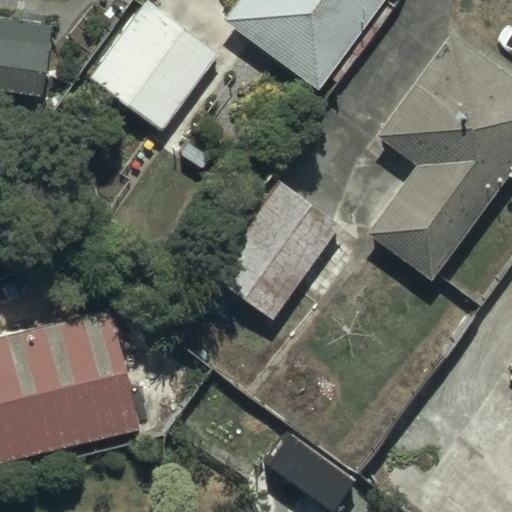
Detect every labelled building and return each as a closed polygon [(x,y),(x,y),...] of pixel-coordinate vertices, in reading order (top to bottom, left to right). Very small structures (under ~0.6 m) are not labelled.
[(83,73),(91,79),(69,108),(86,121),(107,92),(155,128),(214,50),(147,0),(138,0),(116,29),(112,26),(86,60),(90,63),(84,72),(83,73)] [(227,0),(216,16),(310,85),(372,0),(227,0)] [(40,17),(0,12),(0,84),(34,88),(40,17)] [(426,273),(511,150),(511,79),(441,30),(369,132),(410,161),(363,229),(426,273)] [(270,315),(335,220),(263,171),(198,267),(270,315)] [(103,307),(0,331),(0,453),(130,424),(103,307)] [(511,352),(503,365),(511,371),(511,352)] [(287,432),(262,463),(323,509),(340,488),(347,478),(287,432)]
